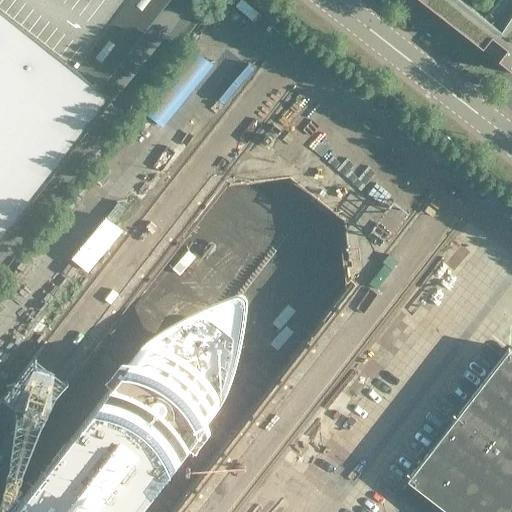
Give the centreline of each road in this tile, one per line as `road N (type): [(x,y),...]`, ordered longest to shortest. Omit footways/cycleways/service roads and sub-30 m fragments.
road 1 (unknown): [(0,422),(298,64),(242,35),(0,325)]
road 2 (unknown): [(464,194),(214,511)]
road 3 (unknown): [(511,231),(333,511)]
road 4 (unknown): [(0,248),(189,0)]
road 5 (unclassified): [(511,134),(340,0)]
road 6 (unknown): [(19,0),(89,49),(123,0)]
